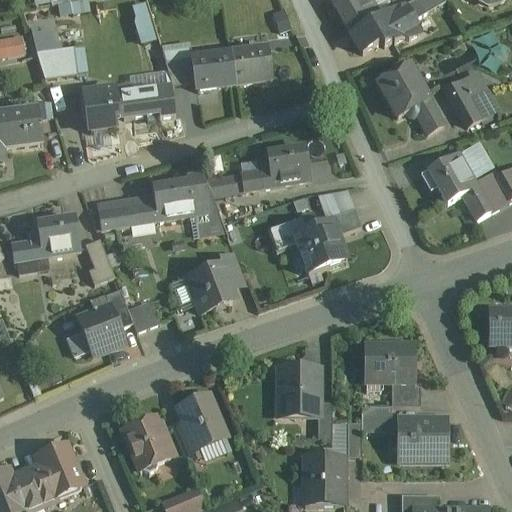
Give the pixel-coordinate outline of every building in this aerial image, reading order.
[(379,17),(368,0),(328,0),(347,35),(363,26),(379,17)] [(441,0),(409,0),(413,5),(422,20),(445,7),(441,0)] [(468,0),(469,1),(473,0),(476,0),(478,4),(488,9),(500,6),(503,0),(468,0)] [(413,5),(403,10),(412,26),(422,20),(413,5)] [(145,7),(130,12),(141,51),(157,47),(145,7)] [(366,32),(352,40),(362,58),(381,47),(384,51),(393,46),(394,48),(404,43),(409,44),(419,38),(412,26),(403,10),(382,23),(366,32)] [(379,17),(363,26),(366,32),(382,23),(379,17)] [(0,41),(0,61),(27,60),(25,40),(0,41)] [(190,47),(160,51),(165,68),(192,64),(190,47)] [(84,51),(36,57),(45,85),(87,79),(84,51)] [(268,53),(192,64),(196,88),(197,96),(272,86),(268,53)] [(192,64),(165,68),(172,91),(196,88),(192,64)] [(428,105),(409,71),(378,88),(398,123),(406,118),(411,122),(417,121),(427,139),(443,130),(428,105)] [(477,79),(461,87),(474,110),(481,106),(489,119),(497,114),(477,79)] [(461,87),(447,96),(460,119),(475,111),(474,110),(461,87)] [(132,91),(84,97),(90,138),(114,134),(112,118),(122,117),(123,124),(159,119),(159,123),(175,121),(171,91),(133,97),(132,91)] [(481,106),(474,110),(475,111),(460,119),(467,132),(489,119),(481,106)] [(37,117),(0,121),(0,155),(41,150),(37,117)] [(463,153),(474,181),(494,173),(482,145),(463,153)] [(304,152),(267,158),(270,176),(273,191),(310,185),(304,152)] [(454,161),(429,175),(438,191),(447,208),(463,199),(477,224),(491,216),(477,192),(458,159),(454,161)] [(429,175),(422,179),(431,195),(438,191),(429,175)] [(511,203),(511,176),(511,175),(497,183),(510,205),(511,203)] [(270,176),(242,180),(244,196),(273,191),(270,176)] [(203,180),(186,182),(187,187),(189,187),(193,215),(181,217),(181,222),(210,218),(203,180)] [(242,180),(206,186),(213,203),(225,201),(224,199),(244,196),(242,180)] [(496,181),(477,192),(491,216),(510,205),(497,183),(496,181)] [(187,187),(152,193),(155,210),(157,226),(181,222),(181,217),(193,215),(189,187),(187,187)] [(155,210),(127,215),(129,231),(157,226),(155,210)] [(355,213),(319,226),(321,232),(333,227),(337,240),(361,232),(355,213)] [(127,215),(98,219),(101,235),(116,233),(117,235),(130,233),(129,231),(127,215)] [(313,218),(268,234),(276,259),(297,251),(294,241),(318,233),(313,218)] [(98,219),(91,221),(97,236),(101,235),(98,219)] [(75,223),(37,229),(38,238),(39,238),(40,247),(32,248),(31,248),(12,251),(14,267),(17,267),(35,264),(81,257),(75,223)] [(318,233),(294,241),(297,251),(308,281),(342,269),(332,242),(337,240),(333,227),(321,232),(318,233)] [(38,238),(30,239),(31,248),(32,248),(40,247),(39,238),(38,238)] [(115,282),(100,245),(85,251),(94,274),(89,276),(94,290),(115,282)] [(216,272),(187,283),(201,319),(232,307),(231,306),(228,297),(229,297),(231,292),(231,291),(245,285),(235,259),(214,267),(216,272)] [(35,264),(17,267),(19,280),(37,277),(35,264)] [(120,295),(106,301),(110,312),(112,312),(120,334),(133,329),(128,315),(120,295)] [(152,306),(128,315),(133,329),(137,338),(161,328),(152,306)] [(110,312),(78,325),(92,361),(126,348),(120,334),(112,312),(110,312)] [(511,314),(495,314),(496,349),(511,349),(511,314)] [(410,349),(365,349),(365,388),(367,388),(383,388),(392,387),(392,392),(414,392),(414,369),(410,369),(410,349)] [(319,372),(279,373),(279,400),(285,400),(285,419),(318,419),(319,419),(319,407),(319,372)] [(383,388),(367,388),(366,396),(381,396),(383,393),(383,388)] [(414,392),(392,392),(392,412),(420,412),(420,392),(414,392)] [(209,401),(178,414),(179,416),(180,415),(197,454),(226,442),(209,401)] [(332,408),(319,407),(319,419),(318,419),(318,445),(332,445),(332,408)] [(392,412),(361,412),(361,428),(361,431),(392,430),(392,412)] [(155,423),(123,436),(140,477),(142,476),(149,479),(156,476),(159,469),(172,464),(155,423)] [(446,424),(399,424),(399,467),(446,467),(446,424)] [(361,431),(361,428),(347,428),(347,463),(361,463),(361,431)] [(63,452),(37,463),(42,476),(30,481),(43,511),(53,508),(55,503),(54,501),(67,495),(70,497),(84,491),(68,454),(63,452)] [(344,462),(304,462),(304,511),(343,511),(344,462)] [(28,476),(11,483),(7,476),(0,478),(0,511),(42,511),(43,511),(30,481),(28,476)] [(205,511),(198,495),(165,509),(166,511),(205,511)] [(439,511),(440,501),(401,501),(401,511),(439,511)]
